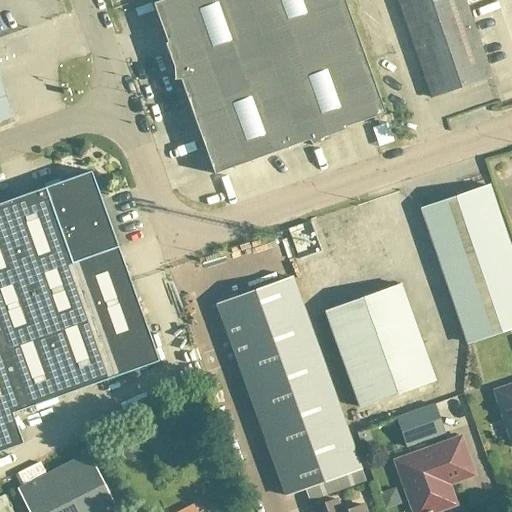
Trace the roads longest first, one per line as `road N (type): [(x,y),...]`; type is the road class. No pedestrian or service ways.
road 1 (unclassified): [(117,109),(157,213),(171,230),(190,235),(511,126)]
road 2 (unknown): [(433,152),(380,0)]
road 3 (unclassified): [(0,148),(117,109)]
